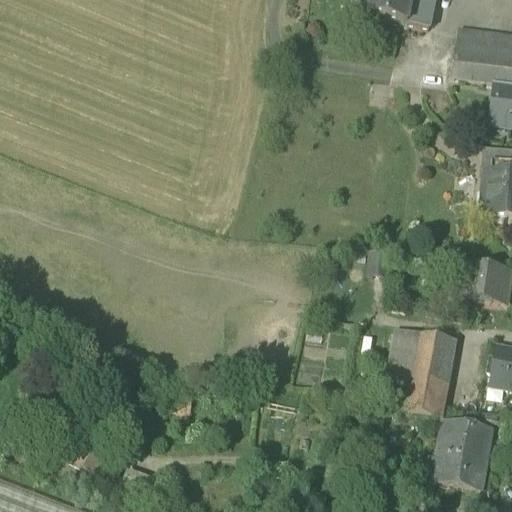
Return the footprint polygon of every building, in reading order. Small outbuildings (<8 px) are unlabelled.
[(367,0),(363,22),(406,31),(412,0),(367,0)] [(412,0),(406,31),(428,36),(435,0),(412,0)] [(492,90),(511,91),(511,40),(457,34),(448,85),(468,87),(492,90)] [(505,134),(511,134),(511,91),(492,90),(488,125),(506,127),(505,134)] [(483,179),(511,180),(511,157),(482,155),(481,180),(483,180),(483,179)] [(494,229),(502,229),(507,224),(511,224),(511,180),(483,179),(483,180),(482,197),(485,201),(484,223),(490,223),(494,229)] [(387,285),(389,260),(367,258),(364,283),(387,285)] [(460,300),(505,306),(511,274),(464,268),(460,300)] [(382,414),(405,419),(420,340),(397,336),(382,414)] [(450,346),(420,340),(405,419),(435,425),(448,357),(450,346)] [(511,356),(495,354),(493,366),(491,380),(488,392),(511,396),(511,356)] [(192,397),(165,395),(163,419),(190,421),(192,397)] [(432,489),(480,497),(491,435),(443,426),(436,463),(432,489)] [(115,448),(80,427),(59,464),(94,484),(115,448)] [(416,486),(432,489),(436,463),(420,460),(416,486)] [(154,511),(163,489),(126,474),(115,504),(136,511),(154,511)] [(0,511),(68,511),(0,485),(0,511)]
